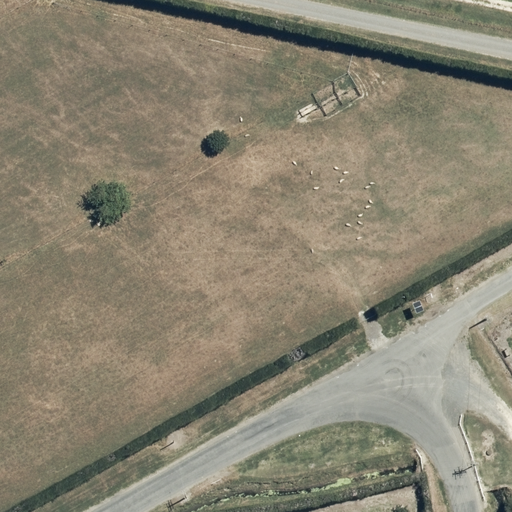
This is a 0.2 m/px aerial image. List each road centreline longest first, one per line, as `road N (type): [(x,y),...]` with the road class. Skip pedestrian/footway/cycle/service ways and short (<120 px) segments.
road 1 (unclassified): [(357,348),(73,511)]
road 2 (unclassified): [(440,511),(399,401),(357,348)]
road 3 (unclassified): [(511,255),(357,348)]
